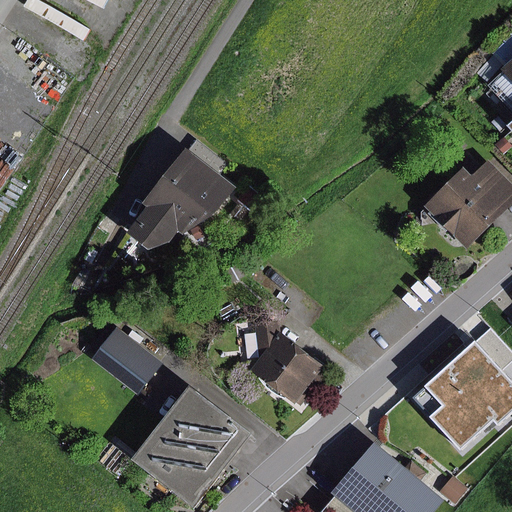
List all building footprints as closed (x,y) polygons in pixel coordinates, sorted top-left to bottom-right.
[(511,60),(503,68),(511,77),(511,60)] [(501,120),(494,113),(488,119),(495,126),(501,120)] [(503,154),(511,144),(503,136),(494,144),(503,154)] [(466,147),(457,137),(447,146),(456,156),(466,147)] [(200,141),(152,205),(156,208),(188,232),(193,236),(225,214),(246,188),(224,172),(230,164),(200,141)] [(464,251),(511,203),(511,186),(485,160),(468,177),(458,168),(420,207),(464,251)] [(265,196),(252,186),(240,200),(254,211),(265,196)] [(178,245),(188,232),(156,208),(139,229),(121,253),(137,265),(152,246),(159,251),(178,245)] [(279,323),(255,326),(259,358),(249,371),(294,406),(324,367),(280,334),(279,323)] [(117,333),(109,327),(88,354),(142,397),(168,364),(122,327),(117,333)] [(484,337),(413,399),(460,451),(493,422),(497,426),(511,412),(511,382),(501,371),(511,361),(511,353),(491,330),(484,337)] [(248,433),(188,387),(131,460),(191,506),(248,433)] [(410,466),(382,443),(327,508),(324,511),(441,511),(451,501),(425,478),(429,473),(414,461),(410,466)] [(460,482),(446,469),(434,482),(449,495),(460,482)]
